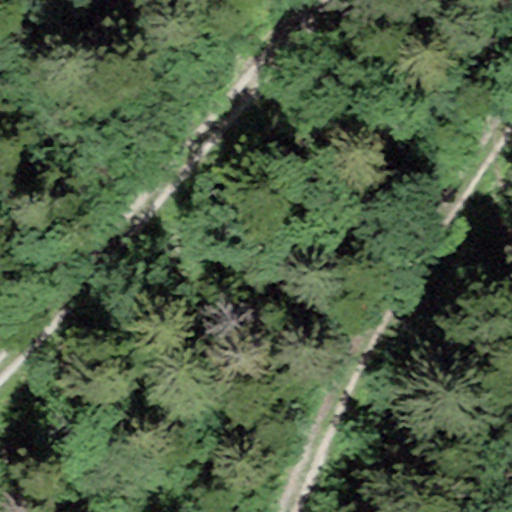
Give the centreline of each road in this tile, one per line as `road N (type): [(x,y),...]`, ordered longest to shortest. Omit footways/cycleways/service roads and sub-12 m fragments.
road 1 (track): [(326,0),(0,380)]
road 2 (track): [(286,511),(329,418),(511,114)]
